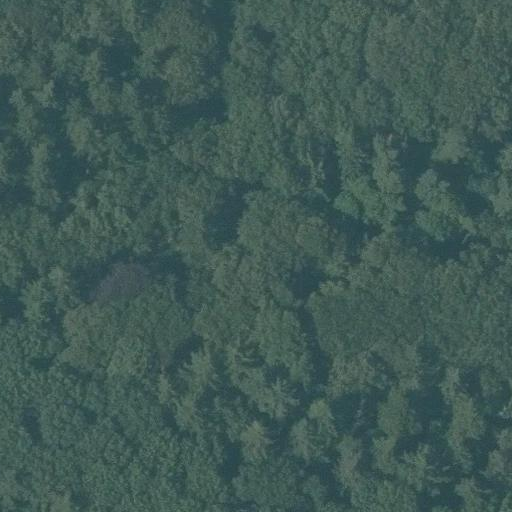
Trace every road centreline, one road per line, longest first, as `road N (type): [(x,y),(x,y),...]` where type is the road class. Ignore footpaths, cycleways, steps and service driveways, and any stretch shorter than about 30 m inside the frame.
road 1 (track): [(201,191),(511,49)]
road 2 (track): [(0,283),(201,191)]
